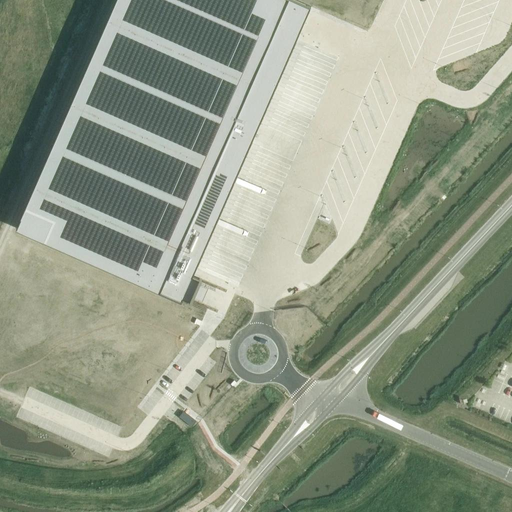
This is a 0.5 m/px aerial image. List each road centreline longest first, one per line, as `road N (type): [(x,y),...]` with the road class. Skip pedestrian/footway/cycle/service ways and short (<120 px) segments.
road 1 (track): [(0,248),(108,0)]
road 2 (unclassified): [(511,205),(371,355)]
road 3 (unclassified): [(511,476),(337,401)]
road 4 (unclassified): [(278,370),(282,345),(259,328),(235,342),(233,363),(242,374)]
